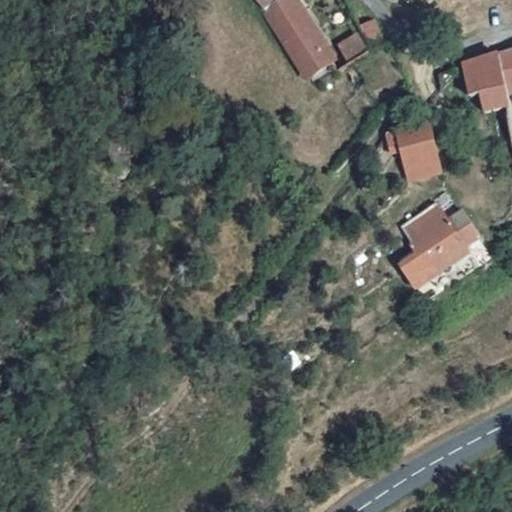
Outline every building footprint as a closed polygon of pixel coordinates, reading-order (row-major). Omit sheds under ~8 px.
[(242,0),(257,20),(287,0),(242,0)] [(304,20),(289,0),(287,0),(257,20),(273,42),(304,20)] [(338,67),(322,43),(304,20),(273,42),(306,88),(338,67)] [(354,21),(322,43),(338,67),(370,45),(354,21)] [(511,52),(500,53),(506,83),(511,82),(511,52)] [(500,53),(463,63),(464,67),(465,70),(466,70),(473,99),(483,96),(486,114),(511,108),(511,106),(510,94),(506,83),(500,53)] [(400,133),(388,137),(390,154),(404,152),(411,182),(442,175),(430,126),(400,133)] [(441,213),(403,237),(432,280),(486,245),(472,224),(455,235),(441,213)]
